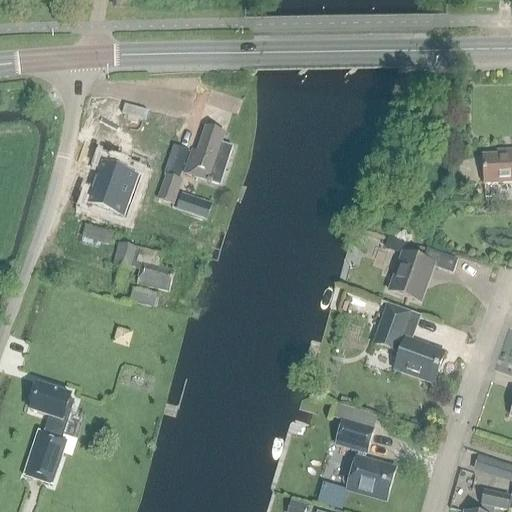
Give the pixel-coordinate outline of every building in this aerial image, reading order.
[(199,154),(194,152),(185,176),(219,190),(234,152),(222,148),(226,138),(208,131),(199,154)] [(484,186),(511,184),(511,150),(508,151),(508,157),(483,158),(484,186)] [(134,175),(102,164),(86,207),(119,219),(134,175)] [(157,201),(172,207),(182,184),(167,177),(157,201)] [(211,206),(195,201),(190,217),(205,223),(211,206)] [(84,229),(81,240),(108,248),(111,237),(84,229)] [(114,264),(132,269),(132,267),(142,270),(137,284),(168,293),(173,273),(157,268),(161,255),(120,243),(114,264)] [(452,275),(456,261),(426,251),(422,262),(402,254),(389,293),(419,303),(419,302),(418,302),(431,267),(452,275)] [(129,302),(155,308),(158,295),(132,289),(129,302)] [(384,316),(373,345),(396,353),(396,352),(400,354),(394,371),(432,384),(443,354),(411,343),(408,342),(417,317),(420,318),(420,317),(382,303),(382,304),(387,306),(384,316)] [(124,317),(121,328),(134,332),(137,321),(124,317)] [(70,397),(38,387),(37,389),(34,388),(30,400),(33,401),(30,412),(50,418),(45,434),(39,432),(25,478),(54,488),(68,441),(62,440),(75,401),(70,400),(70,397)] [(341,423),(335,446),(366,455),(373,430),(342,421),(341,423)] [(347,487),(346,491),(386,502),(394,471),(355,460),(351,474),(347,473),(343,476),(342,483),(344,486),(347,487)] [(511,472),(499,469),(495,482),(511,487),(511,472)] [(506,511),(509,498),(483,493),(480,507),(481,507),(480,511),(492,511),(493,509),(506,511)] [(325,509),(334,511),(343,511),(346,503),(328,497),(325,509)]
